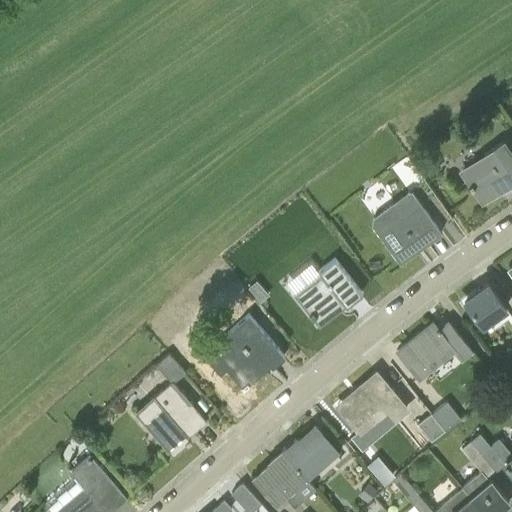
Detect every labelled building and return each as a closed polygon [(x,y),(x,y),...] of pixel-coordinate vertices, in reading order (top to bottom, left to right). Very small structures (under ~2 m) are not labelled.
[(481,198),(511,176),(511,154),(501,139),(483,151),(485,155),(462,171),(481,198)] [(441,168),(433,157),(425,162),(433,174),(441,168)] [(442,230),(420,201),(412,190),(396,201),(394,199),(372,216),(371,224),(378,232),(400,262),(442,230)] [(363,291),(334,256),(317,269),(321,273),(297,293),(320,321),(344,302),(346,305),(363,291)] [(269,293),(256,278),(248,286),(260,301),(269,293)] [(487,281),(464,298),(483,324),(506,307),(487,281)] [(284,354),(256,322),(248,314),(235,326),(244,334),(218,357),(244,387),(271,363),(272,365),(284,354)] [(461,358),(473,349),(451,322),(441,330),(439,329),(441,327),(439,324),(437,326),(433,321),(397,349),(419,377),(454,349),(461,358)] [(171,378),(182,368),(168,351),(156,362),(171,378)] [(356,388),(360,392),(341,409),(360,431),(373,420),(381,429),(407,406),(376,371),(356,388)] [(204,416),(179,387),(173,379),(159,392),(136,410),(174,454),(191,439),(185,432),(204,416)] [(489,393),(494,390),(495,385),(492,380),(487,379),(482,382),(481,387),(484,392),(489,393)] [(445,428),(456,420),(460,417),(447,399),(431,411),(445,428)] [(480,401),(481,409),(494,408),(493,400),(480,401)] [(431,439),(445,428),(431,411),(418,422),(431,439)] [(283,449),(307,476),(337,449),(314,424),(297,438),(296,437),(283,449)] [(496,469),(481,451),(470,439),(462,446),(481,469),(462,485),(463,486),(484,511),(493,511),(509,499),(490,478),(489,479),(486,476),(495,469),(496,469)] [(511,470),(511,452),(505,444),(497,451),(490,443),(481,451),(496,469),(505,462),(511,470)] [(316,486),(307,476),(283,449),(270,460),(271,462),(254,476),(277,502),(295,486),(304,496),(316,486)] [(124,494),(94,459),(90,454),(73,468),(88,485),(56,511),(98,511),(105,506),(108,509),(124,494)] [(436,511),(434,510),(419,491),(401,470),(394,478),(422,511),(436,511)] [(243,481),(232,491),(250,511),(261,502),(243,481)] [(367,500),(377,489),(368,481),(358,493),(367,500)] [(434,510),(436,511),(484,511),(463,486),(434,510)] [(226,511),(232,507),(224,498),(208,511),(226,511)]
